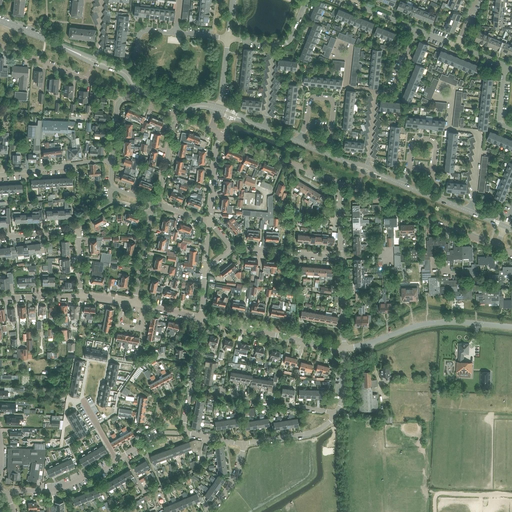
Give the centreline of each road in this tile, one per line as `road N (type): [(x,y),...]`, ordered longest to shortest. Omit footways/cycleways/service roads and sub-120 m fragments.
road 1 (tertiary): [(218,110),(181,108),(141,93),(119,71),(0,21)]
road 2 (residential): [(343,348),(443,321),(511,326)]
road 3 (residential): [(496,247),(340,184)]
road 4 (residential): [(336,413),(191,387)]
road 5 (residential): [(201,319),(343,348)]
road 6 (residential): [(340,184),(216,134)]
